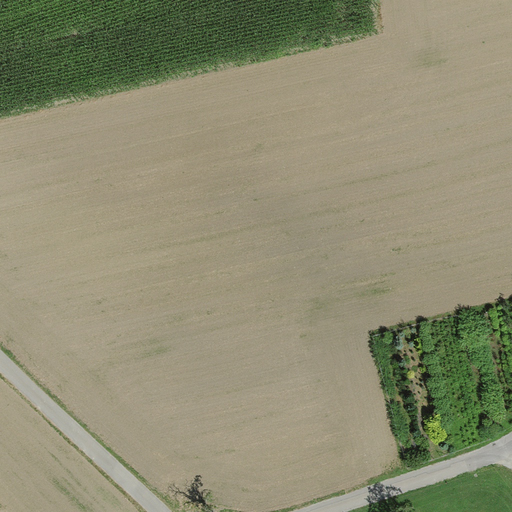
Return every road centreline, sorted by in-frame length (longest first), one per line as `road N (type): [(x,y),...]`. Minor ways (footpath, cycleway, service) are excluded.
road 1 (track): [(157,511),(0,359)]
road 2 (residential): [(511,441),(316,511)]
